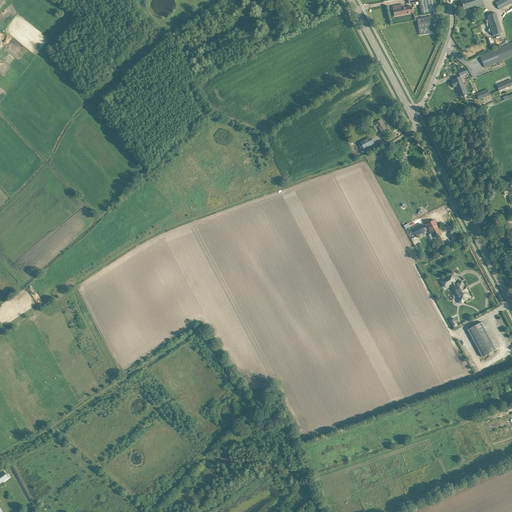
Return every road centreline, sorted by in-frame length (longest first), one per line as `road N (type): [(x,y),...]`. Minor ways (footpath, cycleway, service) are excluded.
road 1 (secondary): [(511,304),(410,112)]
road 2 (secondary): [(410,112),(351,0)]
road 3 (unclassified): [(410,112),(446,46),(448,0)]
